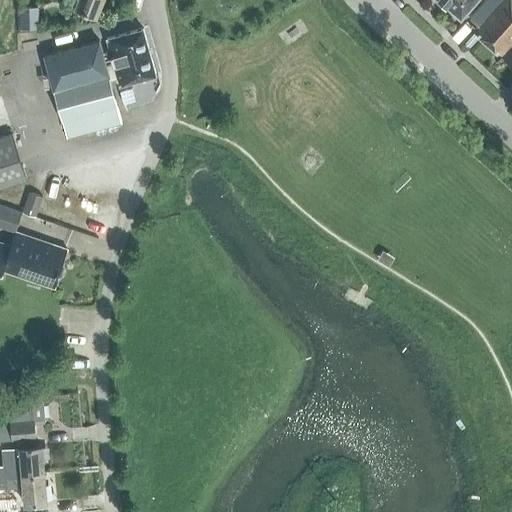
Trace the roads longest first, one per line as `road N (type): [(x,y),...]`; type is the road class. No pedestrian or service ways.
road 1 (residential): [(112,511),(102,332),(116,254),(168,105),(154,0)]
road 2 (secondary): [(511,132),(371,0)]
